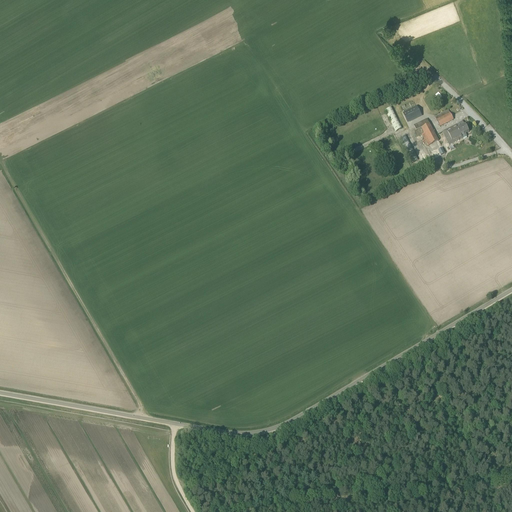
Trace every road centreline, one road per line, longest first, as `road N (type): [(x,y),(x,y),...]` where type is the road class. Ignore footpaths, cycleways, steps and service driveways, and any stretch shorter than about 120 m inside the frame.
road 1 (unclassified): [(176,424),(265,428),(511,286)]
road 2 (track): [(511,475),(220,511)]
road 3 (unclassified): [(176,424),(0,391)]
